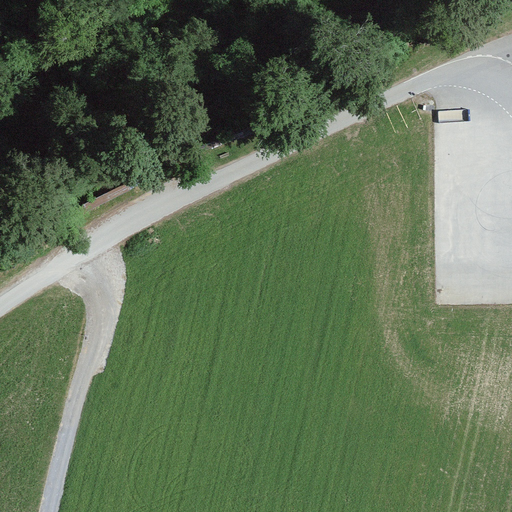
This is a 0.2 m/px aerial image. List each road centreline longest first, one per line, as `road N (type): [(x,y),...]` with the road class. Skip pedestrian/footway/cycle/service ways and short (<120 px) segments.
road 1 (unclassified): [(452,71),(259,155),(0,302)]
road 2 (track): [(87,246),(97,303),(45,511)]
